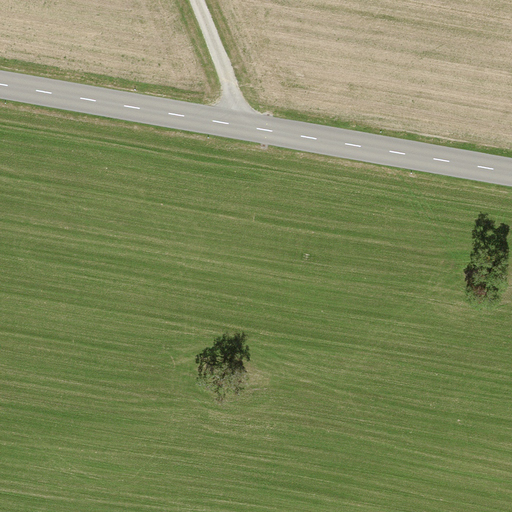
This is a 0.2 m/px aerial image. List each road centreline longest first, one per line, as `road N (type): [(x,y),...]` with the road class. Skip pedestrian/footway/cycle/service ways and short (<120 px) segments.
road 1 (tertiary): [(0,84),(511,173)]
road 2 (track): [(247,127),(195,0)]
